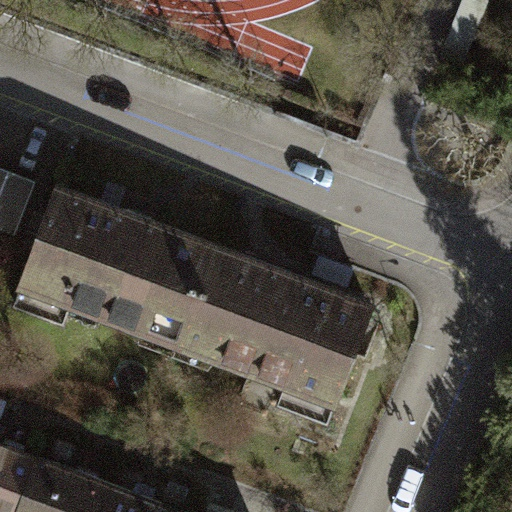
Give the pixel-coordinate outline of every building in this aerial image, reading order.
[(38,181),(0,167),(0,240),(5,228),(19,233),(38,181)] [(178,343),(213,250),(59,193),(18,305),(64,322),(71,303),(178,343)] [(327,421),(370,310),(213,250),(178,343),(288,385),(281,403),(327,421)] [(0,445),(0,511),(20,511),(40,461),(0,445)] [(40,461),(20,511),(106,511),(115,489),(40,461)] [(175,511),(115,489),(106,511),(175,511)]
